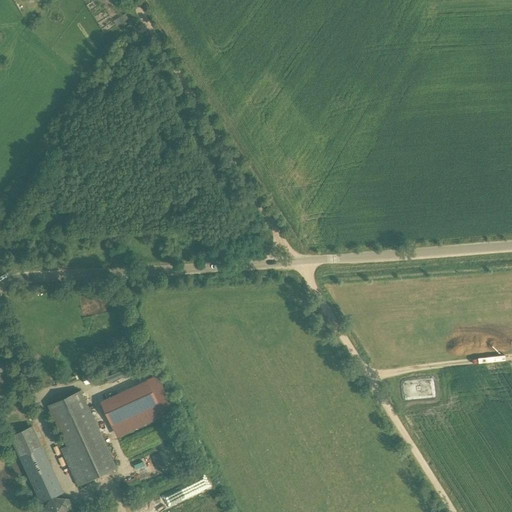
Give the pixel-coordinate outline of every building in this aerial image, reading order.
[(125,13),(113,21),(116,26),(128,18),(125,13)] [(82,322),(82,343),(97,343),(97,338),(104,338),(104,322),(95,322),(82,322)] [(109,381),(124,375),(122,370),(107,376),(109,381)] [(157,374),(99,399),(114,436),(173,412),(157,374)] [(83,394),(81,390),(48,405),(84,483),(117,467),(88,405),(93,402),(88,392),(83,394)] [(60,494),(64,492),(33,424),(9,436),(40,503),(44,501),(60,494)] [(156,468),(179,459),(174,447),(151,456),(156,468)] [(46,502),(44,505),(46,511),(69,511),(63,497),(59,497),(60,494),(44,501),(46,502)]
